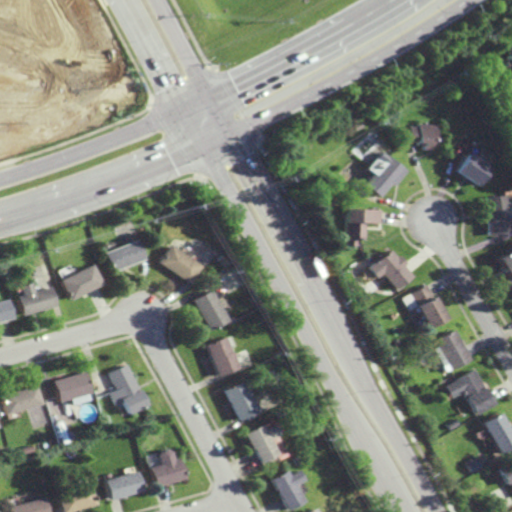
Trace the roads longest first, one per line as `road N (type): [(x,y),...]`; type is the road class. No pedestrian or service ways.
road 1 (primary): [(121,0),(404,511)]
road 2 (trunk): [(0,221),(81,196),(328,91),(472,0)]
road 3 (primary): [(436,511),(210,97)]
road 4 (residential): [(244,511),(137,314),(0,357)]
road 5 (trunk): [(210,97),(0,179)]
road 6 (trunk): [(392,0),(210,97)]
road 7 (residential): [(511,363),(431,216)]
